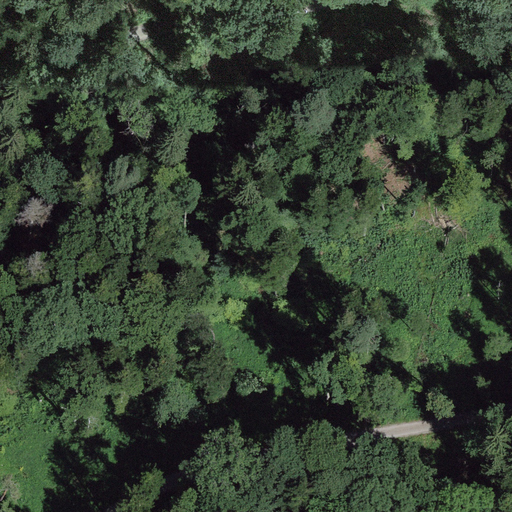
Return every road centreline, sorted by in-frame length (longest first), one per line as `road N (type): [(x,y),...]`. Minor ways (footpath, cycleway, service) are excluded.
road 1 (track): [(511,405),(171,477),(105,511)]
road 2 (track): [(0,55),(342,0)]
